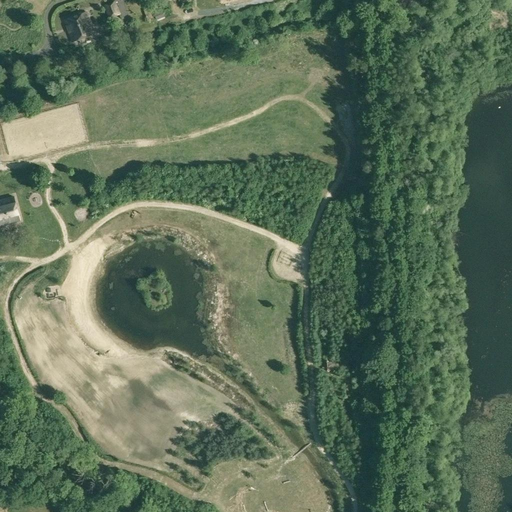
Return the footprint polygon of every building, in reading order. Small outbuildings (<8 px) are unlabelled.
[(105,4),(109,18),(121,14),(116,1),(105,4)] [(154,14),(151,7),(144,9),(147,17),(154,14)] [(154,14),(156,20),(165,17),(162,11),(154,14)] [(65,20),(73,42),(95,33),(87,12),(65,20)] [(0,200),(0,225),(21,220),(15,197),(0,200)]
